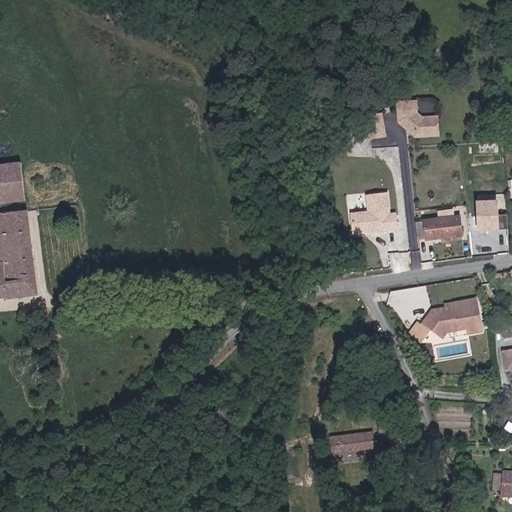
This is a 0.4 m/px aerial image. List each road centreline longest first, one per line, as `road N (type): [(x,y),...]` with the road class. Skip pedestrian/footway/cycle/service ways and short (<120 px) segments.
road 1 (unclassified): [(362,284),(301,296),(248,321),(181,393),(87,454),(0,471)]
road 2 (residential): [(471,511),(362,284)]
road 3 (unclassified): [(511,263),(362,284)]
